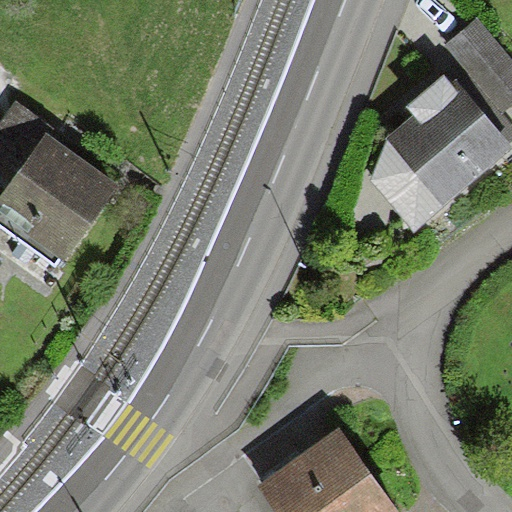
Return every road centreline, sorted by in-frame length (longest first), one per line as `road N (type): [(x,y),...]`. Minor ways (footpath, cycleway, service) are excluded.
road 1 (secondary): [(343,0),(217,297),(137,433),(77,511)]
road 2 (residential): [(488,511),(453,480),(389,373),(400,312)]
road 3 (residential): [(511,221),(445,267),(400,312)]
